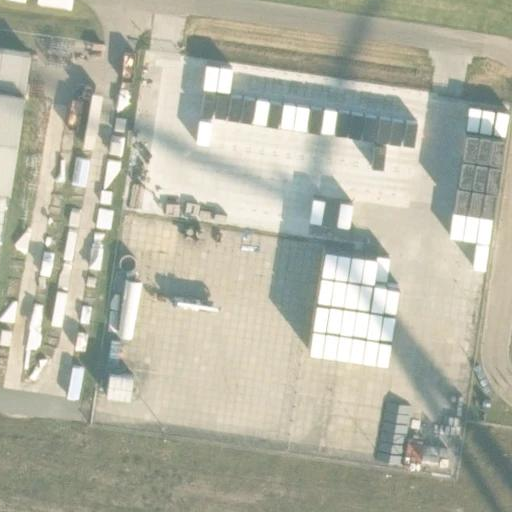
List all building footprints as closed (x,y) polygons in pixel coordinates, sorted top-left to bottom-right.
[(0,186),(9,188),(30,51),(0,47),(0,186)] [(131,200),(143,202),(150,164),(138,162),(131,200)] [(151,240),(154,217),(130,214),(127,237),(151,240)] [(174,239),(176,221),(159,219),(157,237),(174,239)] [(180,259),(204,264),(210,227),(187,223),(180,259)] [(275,275),(268,358),(292,360),(299,277),(275,275)] [(135,364),(136,343),(112,342),(111,363),(135,364)] [(160,370),(180,373),(183,350),(164,348),(160,370)] [(193,353),(191,374),(209,375),(211,354),(193,353)] [(112,395),(136,395),(137,372),(113,371),(112,395)]
